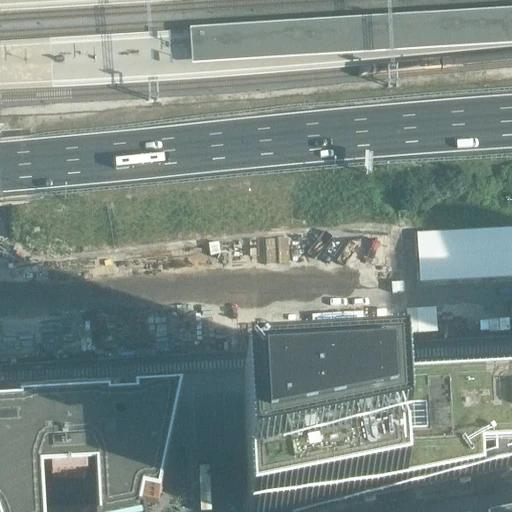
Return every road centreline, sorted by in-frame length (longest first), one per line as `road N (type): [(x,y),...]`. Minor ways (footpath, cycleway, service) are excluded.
road 1 (motorway): [(0,167),(511,122)]
road 2 (residential): [(209,369),(511,355)]
road 3 (residential): [(0,381),(209,369)]
road 4 (residential): [(209,369),(218,511)]
